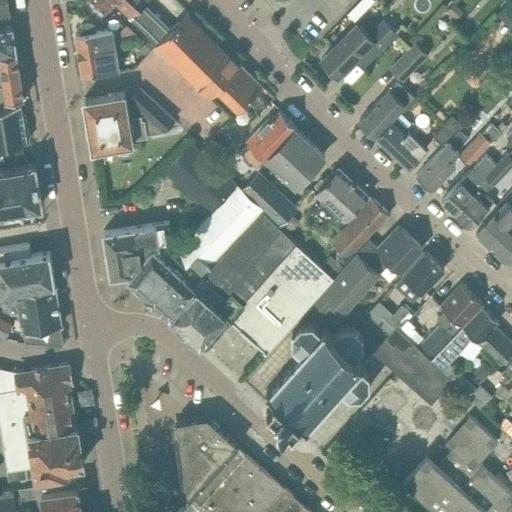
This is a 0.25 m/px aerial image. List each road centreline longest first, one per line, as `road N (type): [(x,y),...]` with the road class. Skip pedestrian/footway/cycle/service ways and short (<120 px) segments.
road 1 (residential): [(511,301),(208,0)]
road 2 (residential): [(90,335),(36,0)]
road 3 (residential): [(90,335),(161,335),(358,511)]
road 4 (residential): [(119,511),(90,335)]
